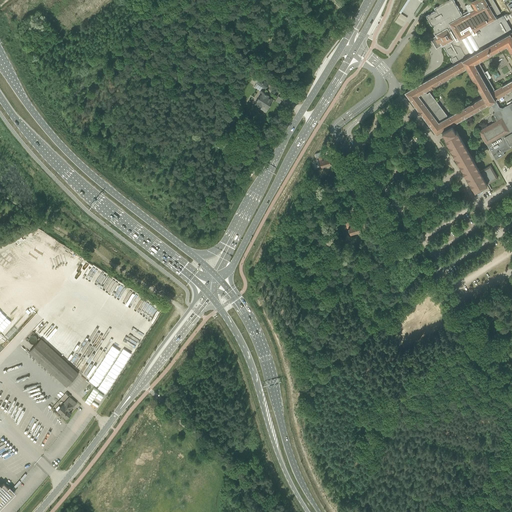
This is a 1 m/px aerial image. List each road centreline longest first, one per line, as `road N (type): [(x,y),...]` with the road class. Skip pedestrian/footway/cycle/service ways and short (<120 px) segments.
road 1 (secondary): [(221,281),(381,0)]
road 2 (secondary): [(370,0),(227,245)]
road 3 (primary): [(0,95),(70,179),(203,288)]
road 4 (primary): [(193,255),(59,143),(0,57)]
road 5 (primary): [(319,511),(287,447),(257,337),(221,281)]
road 6 (primary): [(210,296),(242,343),(276,451),(307,511)]
road 7 (track): [(340,503),(361,500),(400,393),(469,332)]
road 8 (track): [(297,407),(432,277)]
road 9 (track): [(509,423),(475,402),(423,390),(383,392),(347,357)]
road 10 (tertiary): [(38,511),(139,383)]
road 11 (residential): [(244,483),(139,383)]
